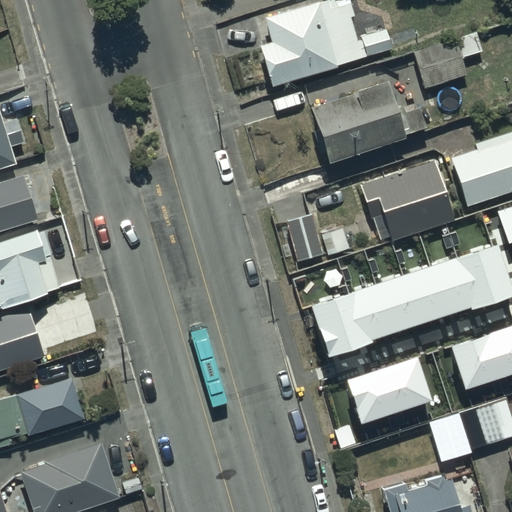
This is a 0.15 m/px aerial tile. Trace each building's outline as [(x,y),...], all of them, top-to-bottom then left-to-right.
[(332,0),(321,0),(260,17),(267,41),(255,44),(267,86),(334,67),(334,65),(390,48),(384,30),(354,39),(348,20),(357,17),(351,0),(339,0),(333,2),(332,0)] [(464,75),(459,57),(494,47),(488,27),(410,51),(421,88),(464,75)] [(421,128),(415,108),(404,111),(402,104),(391,108),(382,79),(346,90),(348,94),(305,107),(322,164),(400,140),(398,135),(421,128)] [(0,162),(13,158),(8,144),(20,140),(12,115),(0,118),(0,162)] [(474,150),(448,158),(463,207),(511,191),(511,129),(471,143),(474,150)] [(428,159),(355,184),(369,225),(379,221),(386,241),(449,219),(428,159)] [(21,174),(0,180),(0,229),(35,219),(21,174)] [(511,206),(497,212),(508,244),(511,242),(511,206)] [(311,212),(283,221),(294,260),(323,252),(311,212)] [(33,225),(0,236),(0,303),(57,284),(45,251),(50,249),(42,227),(34,229),(33,225)] [(511,288),(498,245),(312,307),(330,359),(374,344),(373,340),(471,308),(472,310),(511,296),(511,288)] [(0,369),(42,355),(25,309),(0,317),(0,369)] [(511,326),(452,346),(466,389),(511,374),(511,326)] [(418,356),(347,380),(362,423),(432,400),(418,356)] [(11,393),(0,396),(0,435),(21,429),(22,435),(81,419),(69,374),(10,390),(11,393)] [(511,418),(505,398),(461,413),(473,449),(511,436),(511,418)] [(459,413),(429,422),(441,461),(471,451),(459,413)] [(42,461),(17,469),(30,511),(71,511),(117,498),(99,439),(41,457),(42,461)] [(466,511),(464,504),(454,507),(444,475),(436,477),(433,470),(417,475),(418,479),(399,485),(397,478),(375,485),(383,511),(466,511)]
